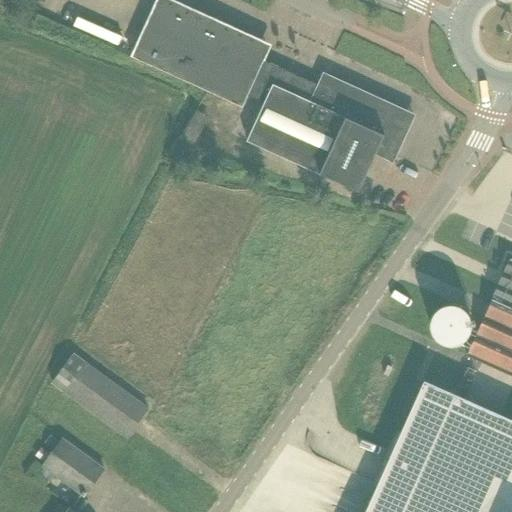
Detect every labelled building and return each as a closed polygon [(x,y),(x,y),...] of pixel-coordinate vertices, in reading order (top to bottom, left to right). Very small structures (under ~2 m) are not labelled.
[(76,22),(85,5),(76,0),(68,0),(61,13),(76,22)] [(263,60),(267,52),(157,2),(132,57),(242,107),(247,96),(264,103),(247,142),(340,185),(359,193),(378,149),(395,158),(413,119),(322,77),(318,85),(263,60)] [(470,350),(467,356),(511,376),(511,261),(510,260),(470,350)] [(52,383),(110,426),(126,437),(147,408),(73,354),(52,383)] [(511,511),(511,420),(424,381),(393,453),(378,485),(366,511),(511,511)] [(43,467),(84,497),(103,469),(63,440),(43,467)]
